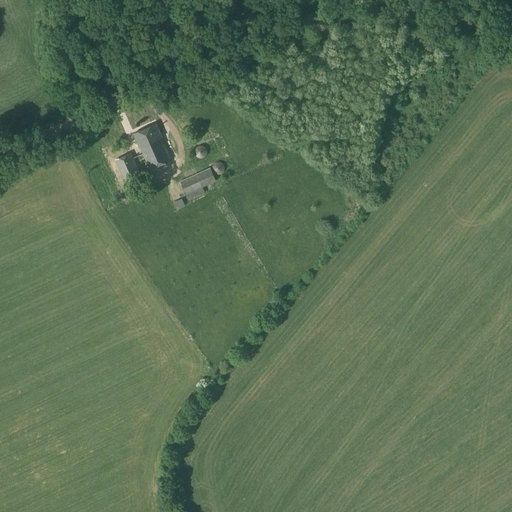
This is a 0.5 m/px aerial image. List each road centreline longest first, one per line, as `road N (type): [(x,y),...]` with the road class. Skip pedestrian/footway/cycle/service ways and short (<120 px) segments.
road 1 (unclassified): [(360,0),(0,153)]
road 2 (unclassified): [(511,35),(392,0)]
